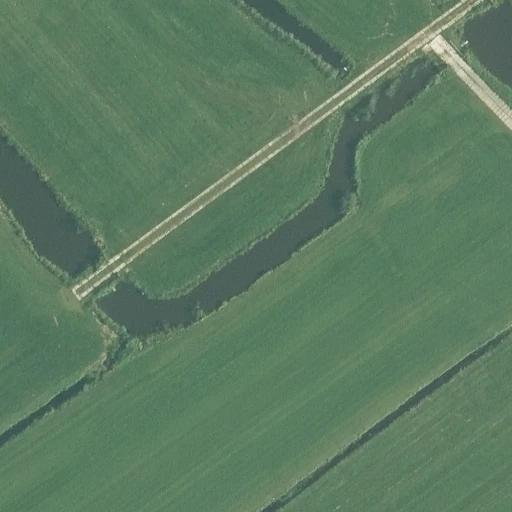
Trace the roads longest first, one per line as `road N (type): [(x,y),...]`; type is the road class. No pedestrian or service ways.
road 1 (track): [(426,37),(61,308)]
road 2 (track): [(146,375),(511,124)]
road 3 (track): [(426,37),(511,124)]
